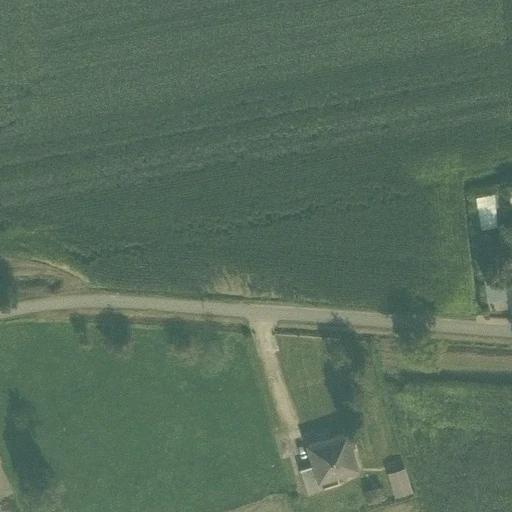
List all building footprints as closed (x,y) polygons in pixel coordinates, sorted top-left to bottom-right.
[(511,222),(501,224),(505,247),(511,245),(511,222)] [(504,298),(502,272),(482,274),(485,300),(504,298)] [(314,463),(318,479),(319,478),(357,467),(346,432),(308,444),(314,463)] [(299,468),(307,493),(322,488),(319,478),(318,479),(314,463),(299,468)] [(409,464),(390,467),(395,493),(414,490),(409,464)]
